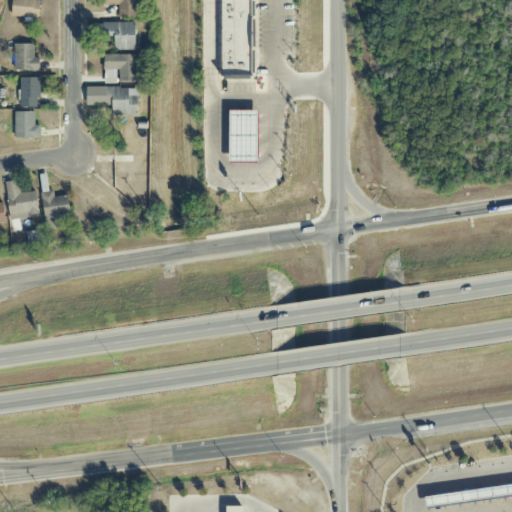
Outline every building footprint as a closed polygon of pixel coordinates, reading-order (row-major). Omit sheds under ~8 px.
[(39,18),(39,0),(12,0),(11,17),(39,18)] [(136,0),(102,0),(102,5),(118,5),(118,18),(137,18),(136,0)] [(220,0),(222,78),(253,78),(252,0),(220,0)] [(114,51),(136,50),(135,22),(95,23),(95,36),(114,36),(114,51)] [(13,45),(14,71),(39,71),(39,58),(34,58),(34,44),(13,45)] [(119,83),(138,83),(138,55),(103,54),(103,70),(119,70),(119,83)] [(39,107),(39,78),(20,78),(20,107),(39,107)] [(86,106),(112,106),(112,116),(137,115),(137,87),(86,88),(86,106)] [(229,111),(229,163),(259,163),(259,111),(229,111)] [(34,112),(14,112),(15,139),(41,138),(40,125),(35,125),(34,112)] [(35,191),(20,194),(18,180),(4,183),(10,221),(39,217),(35,191)] [(70,214),(67,195),(54,197),(53,191),(40,193),(44,219),(70,214)] [(511,485),(424,498),(426,508),(511,495),(511,485)]
